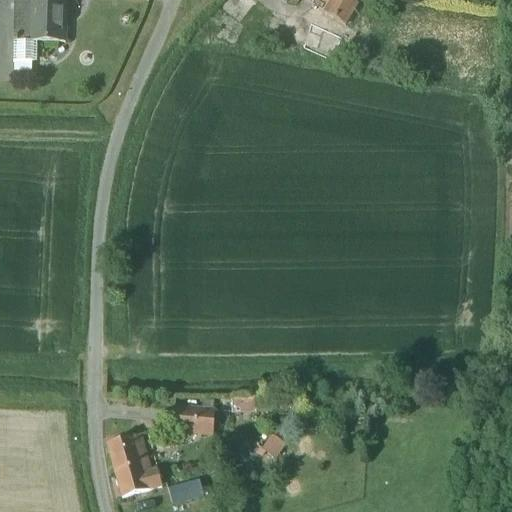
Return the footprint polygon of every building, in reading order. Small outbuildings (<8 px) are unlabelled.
[(67,0),(22,0),(22,43),(66,43),(67,0)] [(349,0),(348,0),(333,0),(330,5),(325,14),(347,27),(359,6),(349,0)] [(321,37),(309,34),(306,46),(318,50),(321,37)] [(259,413),(258,398),(234,400),(235,415),(259,413)] [(216,412),(176,409),(174,432),(214,436),(216,412)] [(278,460),(289,444),(272,433),(261,448),(278,460)] [(135,438),(108,446),(123,500),(163,488),(158,471),(150,473),(146,457),(141,459),(135,438)]
